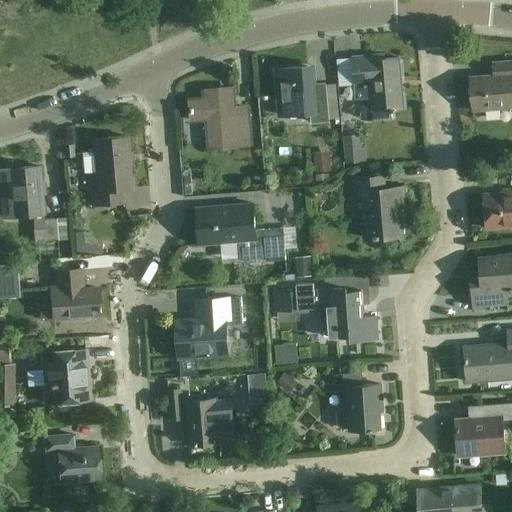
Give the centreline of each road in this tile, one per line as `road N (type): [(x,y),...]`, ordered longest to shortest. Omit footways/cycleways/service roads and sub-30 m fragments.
road 1 (residential): [(156,71),(166,212),(134,273),(126,310),(140,467),(172,482),(397,462),(420,436),(415,300),(445,263),(457,223),(431,10)]
road 2 (residential): [(156,71),(293,21),(364,9),(431,10)]
road 3 (residential): [(0,129),(156,71)]
